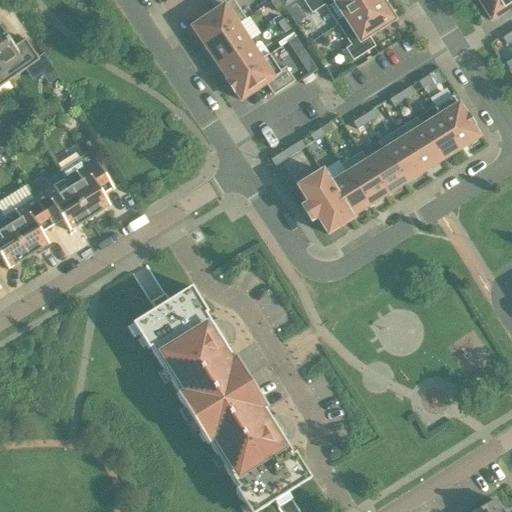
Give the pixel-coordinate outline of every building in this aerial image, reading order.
[(188,28),(201,47),(233,25),(234,26),(242,20),(230,1),(231,0),(205,0),(206,1),(213,11),(188,28)] [(277,0),(272,0),(271,1),(269,2),(276,12),(283,8),(278,1),(277,0)] [(324,6),(337,26),(377,0),(306,0),(303,2),(311,14),(324,6)] [(381,0),(377,0),(337,26),(350,46),(345,50),(352,61),(374,47),(368,37),(393,21),(383,4),(384,4),(381,0)] [(511,0),(479,0),(478,1),(491,21),(506,11),(507,11),(511,7),(511,0)] [(290,29),(283,19),(276,24),(283,34),(290,29)] [(201,47),(213,65),(245,43),(234,26),(233,25),(201,47)] [(0,70),(8,82),(39,61),(24,40),(13,48),(0,29),(0,70)] [(511,32),(502,38),(506,45),(511,41),(511,32)] [(223,82),(224,83),(257,61),(257,60),(245,43),(213,65),(224,82),(223,82)] [(257,61),(224,83),(231,93),(237,102),(262,85),(270,97),(291,83),(282,69),(277,72),(265,55),(257,60),(257,61)] [(0,87),(8,82),(0,70),(0,87)] [(428,76),(418,82),(422,89),(432,83),(428,76)] [(409,88),(399,94),(403,101),(414,94),(409,88)] [(399,94),(389,100),(393,107),(403,101),(399,94)] [(437,117),(438,116),(459,150),(478,138),(471,127),(472,126),(465,115),(464,115),(452,96),(432,108),(437,117)] [(34,117),(40,126),(62,112),(57,103),(34,117)] [(373,111),(362,117),(367,124),(377,117),(373,111)] [(437,117),(420,127),(441,161),(459,150),(438,116),(437,117)] [(362,117),(352,123),(356,130),(367,124),(362,117)] [(415,119),(396,130),(422,172),(441,161),(420,127),(415,119)] [(330,123),(319,130),(323,136),(334,130),(330,123)] [(319,130),(309,136),(313,143),(323,136),(319,130)] [(382,151),(383,150),(404,184),(422,172),(396,130),(377,142),(382,151)] [(291,148),(295,154),(305,148),(301,141),(291,148)] [(280,154),(284,161),(295,154),(291,148),(280,154)] [(383,150),(382,151),(366,161),(365,162),(386,195),(404,184),(383,150)] [(113,190),(90,152),(59,171),(65,181),(65,182),(89,220),(101,213),(101,212),(109,207),(98,190),(108,184),(112,190),(113,190)] [(346,174),(347,173),(367,207),(386,195),(365,162),(366,161),(360,153),(340,165),(346,174)] [(270,161),(274,167),(284,161),(280,154),(270,161)] [(328,185),(329,184),(321,172),(296,187),(326,235),(351,220),(350,218),(349,218),(328,185)] [(347,173),(346,174),(329,184),(328,185),(349,218),(350,218),(367,207),(347,173)] [(89,220),(65,182),(54,189),(53,187),(34,200),(47,222),(58,215),(68,232),(76,227),(77,228),(89,220)] [(47,222),(34,200),(14,212),(15,213),(4,220),(28,258),(40,251),(40,250),(48,245),(41,234),(42,233),(43,229),(41,226),(47,222)] [(28,258),(4,220),(0,222),(0,259),(7,270),(15,265),(16,266),(28,258)] [(191,420),(250,384),(234,358),(233,359),(232,360),(231,357),(226,349),(229,347),(231,344),(232,340),(233,337),(232,333),(231,330),(228,327),(216,334),(204,315),(205,314),(206,314),(190,288),(131,324),(147,351),(148,350),(149,349),(177,394),(176,395),(176,394),(175,395),(191,420)] [(250,384),(191,420),(207,446),(208,445),(207,445),(208,444),(236,489),(236,490),(235,490),(234,490),(247,511),(257,511),(280,498),(310,480),(293,453),(292,454),(292,455),(280,436),(291,429),(290,425),(287,422),(284,420),(281,419),(277,418),(273,419),(270,420),(265,412),(264,410),(265,409),(266,409),(250,384)] [(474,511),(500,511),(493,500),(474,511)]
